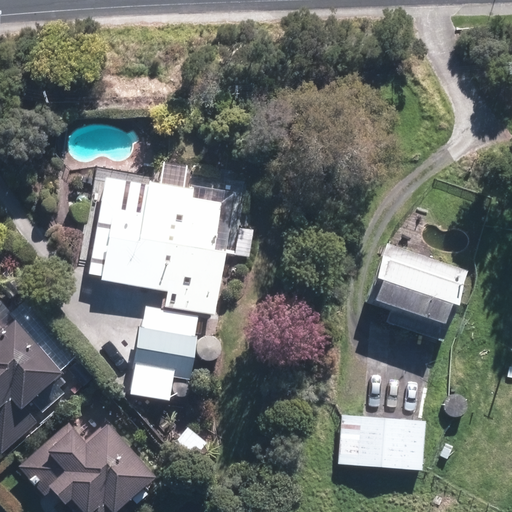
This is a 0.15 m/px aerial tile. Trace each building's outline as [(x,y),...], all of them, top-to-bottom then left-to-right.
[(146,157),(142,182),(111,177),(94,275),(169,288),(166,307),(205,314),(218,316),(237,202),(239,186),(193,179),(195,165),(146,157)] [(394,307),(389,320),(447,342),(473,271),(386,240),(365,297),(394,307)] [(12,313),(3,303),(0,305),(0,444),(6,452),(93,378),(77,359),(82,354),(32,296),(12,313)] [(205,314),(166,307),(148,304),(134,390),(176,397),(180,374),(194,376),(205,314)] [(155,472),(109,416),(96,401),(21,463),(61,511),(124,511),(117,504),(155,472)] [(429,417),(342,413),(340,466),(426,471),(429,417)] [(188,421),(171,441),(195,461),(211,441),(188,421)]
